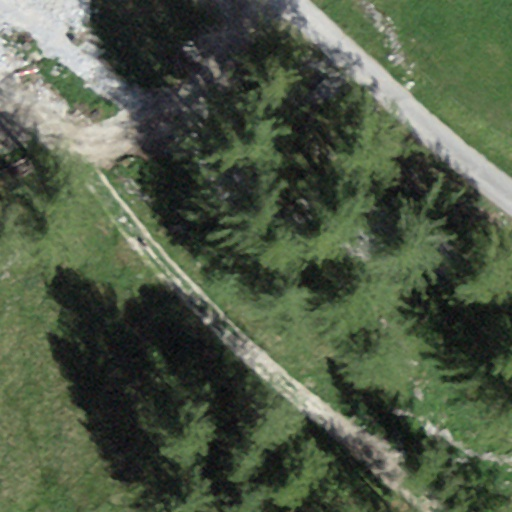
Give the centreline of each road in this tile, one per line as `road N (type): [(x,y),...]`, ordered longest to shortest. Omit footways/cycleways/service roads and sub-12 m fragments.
road 1 (track): [(0,113),(147,228),(424,511)]
road 2 (unclassified): [(511,193),(295,0)]
